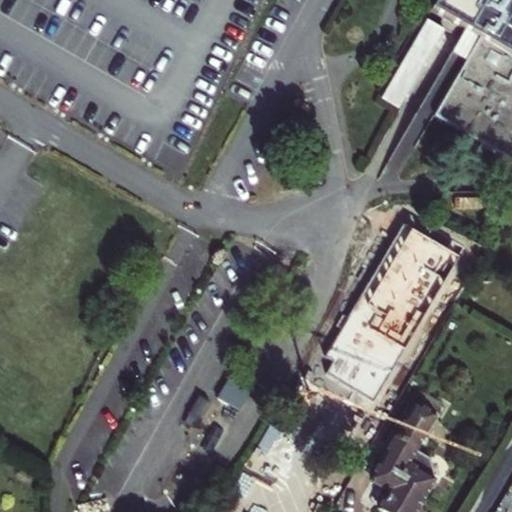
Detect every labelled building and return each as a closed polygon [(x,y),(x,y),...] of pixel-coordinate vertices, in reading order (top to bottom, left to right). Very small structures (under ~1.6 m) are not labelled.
[(511,0),(437,0),(431,10),(465,29),(451,53),(465,61),(433,117),(511,162),(511,57),(510,56),(511,52),(511,0)] [(426,16),(380,96),(398,106),(444,26),(426,16)] [(393,254),(370,294),(420,323),(431,303),(447,313),(466,281),(449,270),(442,282),(416,267),(409,263),(393,254)] [(419,262),(412,258),(409,263),(416,267),(419,262)] [(231,373),(218,395),(237,407),(250,385),(231,373)] [(283,401),(292,427),(316,419),(308,393),(283,401)] [(440,403),(421,393),(414,407),(432,417),(440,403)] [(432,417),(414,407),(376,471),(395,482),(379,510),(381,511),(415,511),(434,481),(430,479),(434,473),(430,460),(414,451),(434,418),(432,417)]
